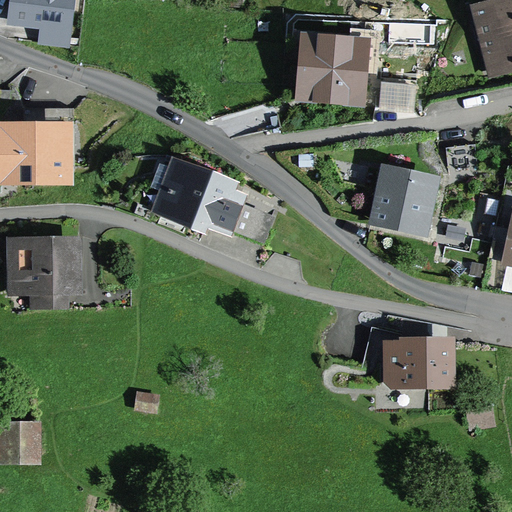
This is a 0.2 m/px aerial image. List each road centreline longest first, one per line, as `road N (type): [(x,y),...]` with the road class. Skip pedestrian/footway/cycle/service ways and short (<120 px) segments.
road 1 (residential): [(0,216),(81,212),(121,219),(312,294),(487,328),(511,324)]
road 2 (residential): [(511,316),(389,275),(228,149)]
road 3 (residential): [(228,149),(511,102)]
road 4 (residential): [(228,149),(117,88),(0,46)]
